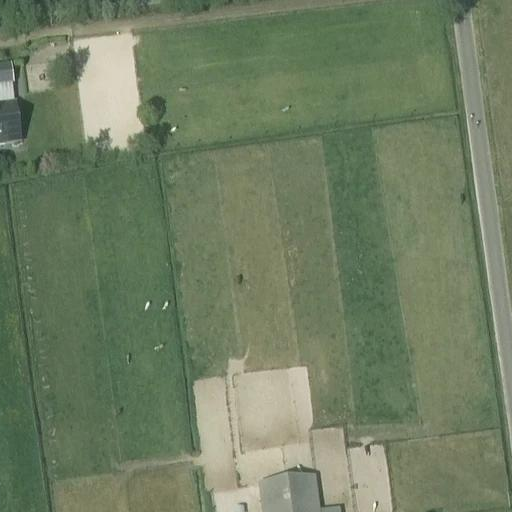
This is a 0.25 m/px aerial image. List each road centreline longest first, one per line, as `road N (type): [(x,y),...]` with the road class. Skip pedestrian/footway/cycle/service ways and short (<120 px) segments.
road 1 (unclassified): [(511,355),(469,0)]
road 2 (unclassified): [(0,16),(131,0)]
